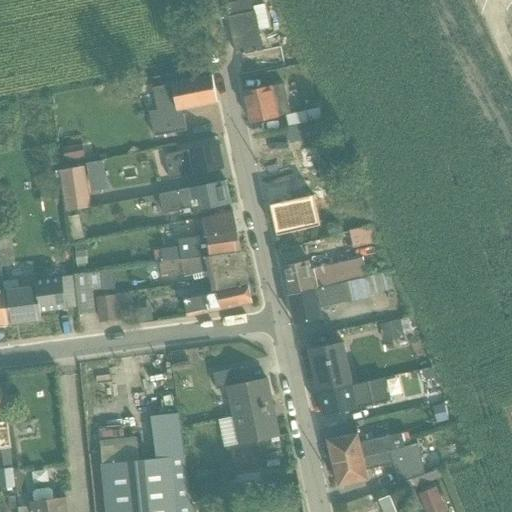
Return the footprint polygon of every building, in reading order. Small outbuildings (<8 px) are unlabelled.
[(239,58),(265,52),(256,12),(230,18),(239,58)] [(279,57),(281,74),(300,71),(298,55),(279,57)] [(180,113),(221,105),(216,77),(175,85),(180,113)] [(254,124),(284,118),(277,87),(248,93),(254,124)] [(305,131),(339,123),(337,111),(303,118),(305,131)] [(334,157),(334,130),(309,130),(309,158),(334,157)] [(173,184),(227,172),(221,145),(167,157),(173,184)] [(86,162),(59,168),(69,212),(96,206),(86,162)] [(261,173),(268,205),(297,199),(290,166),(261,173)] [(203,213),(235,207),(230,182),(198,188),(203,213)] [(277,243),(306,236),(297,199),(268,205),(277,243)] [(206,217),(209,236),(240,231),(237,212),(206,217)] [(370,260),(375,259),(373,249),(390,246),(387,228),(365,232),(370,260)] [(213,259),(244,253),(240,231),(209,236),(213,259)] [(322,241),(326,287),(382,282),(380,261),(366,262),(364,237),(322,241)] [(283,268),(290,298),(319,291),(312,261),(283,268)] [(340,322),(388,314),(382,283),(334,292),(340,322)] [(146,290),(150,315),(168,312),(167,299),(192,296),(190,284),(146,290)] [(15,328),(46,323),(42,287),(10,291),(15,328)] [(189,317),(256,304),(253,288),(186,301),(189,317)] [(0,329),(15,328),(10,291),(0,291),(0,329)] [(297,327),(326,321),(319,291),(290,298),(297,327)] [(117,296),(94,297),(95,321),(118,320),(117,296)] [(421,317),(391,327),(397,346),(427,336),(421,317)] [(345,387),(356,385),(347,342),(304,350),(312,393),(345,387)] [(192,357),(196,387),(221,383),(216,354),(192,357)] [(228,382),(233,412),(276,404),(270,373),(228,382)] [(377,413),(393,413),(393,407),(405,406),(405,384),(376,385),(377,413)] [(345,387),(312,393),(316,416),(350,409),(345,387)] [(239,442),(282,434),(276,404),(233,412),(239,442)] [(194,511),(195,511),(177,415),(147,416),(150,456),(97,463),(101,511),(194,511)] [(5,421),(0,421),(0,449),(8,450),(5,421)] [(323,440),(327,463),(402,447),(399,433),(387,435),(386,426),(357,433),(323,440)] [(332,487),(367,480),(365,470),(392,465),(397,482),(421,474),(416,444),(402,447),(327,463),(332,487)] [(45,469),(46,482),(65,481),(64,468),(45,469)] [(257,474),(219,477),(220,490),(258,487),(257,474)] [(66,511),(65,498),(51,498),(50,491),(49,489),(47,489),(34,490),(32,491),(31,492),(30,502),(26,502),(27,511),(66,511)] [(456,511),(451,492),(436,496),(440,511),(456,511)]
